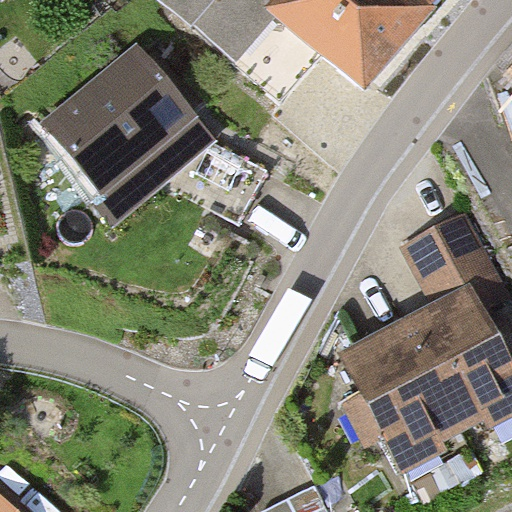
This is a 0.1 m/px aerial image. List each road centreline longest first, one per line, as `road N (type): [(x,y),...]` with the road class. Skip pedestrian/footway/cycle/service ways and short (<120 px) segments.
road 1 (residential): [(214,424),(252,384),(378,159),(506,0)]
road 2 (residential): [(214,424),(131,376),(0,343)]
